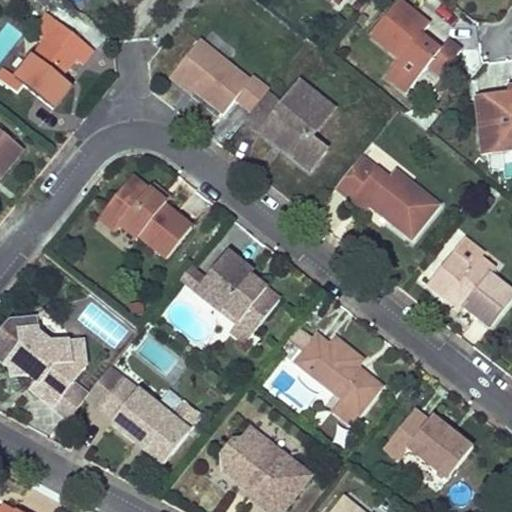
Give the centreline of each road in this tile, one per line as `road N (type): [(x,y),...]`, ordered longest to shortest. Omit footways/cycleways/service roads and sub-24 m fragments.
road 1 (residential): [(143,126),(511,398)]
road 2 (residential): [(0,264),(94,137),(143,126)]
road 3 (residential): [(144,511),(0,430)]
